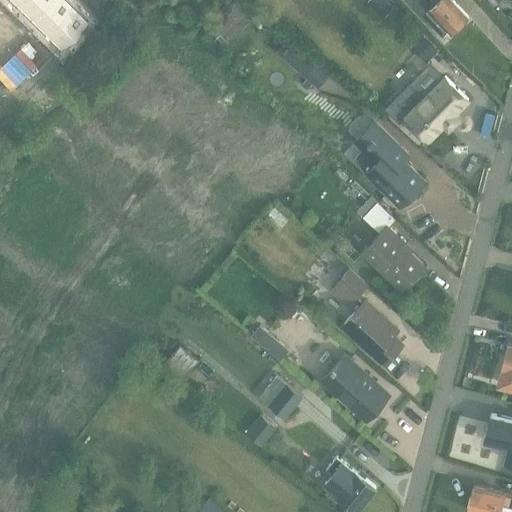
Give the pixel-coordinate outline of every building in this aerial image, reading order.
[(14,0),(29,14),(42,0),(14,0)] [(68,0),(42,0),(29,14),(44,29),(70,1),(68,0)] [(105,0),(96,0),(94,3),(101,10),(108,2),(105,0)] [(387,0),(369,0),(369,1),(384,16),(394,6),(387,0)] [(452,0),(416,0),(417,8),(441,34),(446,29),(450,33),(468,17),(452,0)] [(70,1),(44,29),(58,43),(85,16),(70,1)] [(422,36),(412,46),(428,62),(438,52),(422,36)] [(153,42),(148,47),(157,54),(161,49),(153,42)] [(293,43),(282,55),(318,86),(322,82),(329,74),(293,43)] [(135,59),(127,70),(134,75),(142,63),(135,59)] [(181,63),(167,79),(200,107),(214,91),(181,63)] [(127,70),(120,82),(126,86),(134,75),(127,70)] [(445,76),(405,117),(428,140),(469,99),(445,76)] [(167,79),(153,95),(186,124),(200,107),(167,79)] [(102,88),(94,100),(101,104),(108,93),(102,88)] [(153,95),(139,112),(172,140),(186,124),(153,95)] [(94,100),(86,111),(93,116),(101,104),(94,100)] [(257,109),(243,125),(276,153),(290,137),(257,109)] [(139,112),(125,128),(157,156),(172,140),(139,112)] [(381,130),(363,148),(376,161),(366,171),(400,205),(425,181),(404,161),(409,156),(376,123),(375,124),(381,130)] [(45,124),(38,135),(44,140),(52,128),(45,124)] [(243,125),(229,141),(261,170),(276,153),(243,125)] [(125,128),(111,144),(143,173),(157,156),(125,128)] [(38,135),(30,147),(36,151),(44,140),(38,135)] [(61,137),(47,154),(79,182),(94,166),(61,137)] [(229,141),(215,158),(247,186),(261,170),(229,141)] [(21,143),(13,155),(19,159),(27,148),(21,143)] [(298,153),(288,163),(294,169),(304,158),(298,153)] [(47,154),(33,170),(65,198),(79,182),(47,154)] [(13,155),(5,166),(12,171),(19,159),(13,155)] [(215,158),(200,174),(233,202),(247,186),(215,158)] [(284,169),(275,180),(281,185),(290,175),(284,169)] [(33,170),(19,186),(51,215),(65,198),(33,170)] [(200,174),(186,190),(219,218),(233,202),(200,174)] [(275,180),(265,190),(271,195),(281,185),(275,180)] [(19,186),(4,203),(37,231),(51,215),(19,186)] [(186,190),(172,207),(205,235),(219,218),(186,190)] [(407,246),(387,228),(395,220),(370,197),(357,210),(382,234),(364,253),(401,289),(423,266),(405,248),(407,246)] [(256,202),(246,213),(252,218),(262,208),(256,202)] [(4,203),(0,207),(0,227),(23,247),(37,231),(4,203)] [(172,207),(158,223),(191,251),(205,235),(172,207)] [(246,213),(237,223),(242,228),(252,218),(246,213)] [(0,227),(0,251),(11,261),(23,247),(0,227)] [(227,235),(218,245),(224,251),(233,241),(227,235)] [(218,245),(208,256),(214,261),(224,251),(218,245)] [(332,287),(348,302),(366,283),(350,268),(332,287)] [(107,281),(93,298),(126,326),(140,310),(107,281)] [(93,298),(79,314),(112,342),(126,326),(93,298)] [(393,333),(398,328),(365,298),(342,323),(385,362),(403,342),(393,333)] [(79,314),(65,330),(97,359),(112,342),(79,314)] [(260,323),(251,334),(280,359),(289,348),(260,323)] [(148,327),(138,337),(144,343),(154,332),(148,327)] [(65,330),(51,347),(83,375),(97,359),(65,330)] [(138,337),(129,347),(135,353),(144,343),(138,337)] [(511,342),(509,342),(503,367),(499,383),(511,385),(511,342)] [(199,360),(180,344),(160,368),(178,384),(199,360)] [(51,347),(37,363),(69,391),(83,375),(51,347)] [(367,418),(388,394),(343,353),(322,377),(367,418)] [(120,359),(112,371),(119,375),(127,364),(120,359)] [(37,363),(22,379),(55,408),(69,391),(37,363)] [(112,371),(104,382),(111,387),(119,375),(112,371)] [(277,376),(260,397),(286,418),(303,396),(277,376)] [(22,379),(8,396),(41,424),(55,408),(22,379)] [(96,395),(88,407),(94,411),(102,400),(96,395)] [(8,396),(0,405),(0,417),(27,440),(41,424),(8,396)] [(88,407),(80,418),(86,423),(94,411),(88,407)] [(263,411),(247,429),(262,444),(279,426),(263,411)] [(511,417),(492,412),(486,438),(509,443),(506,459),(511,460),(511,417)] [(70,432),(62,443),(69,448),(77,436),(70,432)] [(62,443),(54,455),(61,459),(69,448),(62,443)] [(354,472),(344,464),(336,474),(328,485),(337,493),(358,509),(376,487),(356,471),(354,472)] [(467,509),(481,511),(511,511),(511,492),(473,484),(467,509)] [(222,511),(209,501),(199,511),(222,511)]
